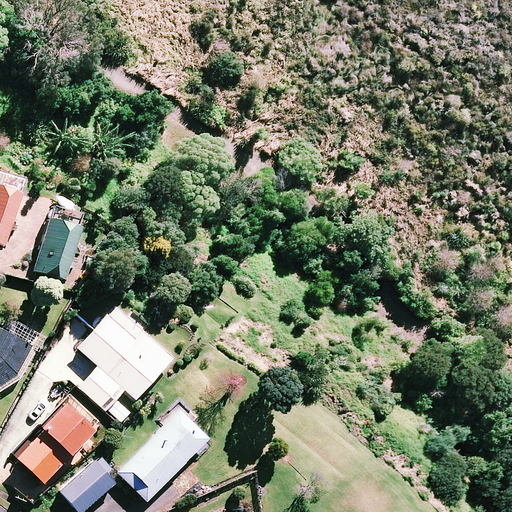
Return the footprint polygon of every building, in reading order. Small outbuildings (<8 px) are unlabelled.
[(19,181),(0,175),(0,244),(1,245),(19,181)] [(30,271),(63,279),(65,269),(74,271),(77,260),(68,257),(78,213),(46,205),(30,271)] [(168,358),(111,307),(74,348),(94,367),(76,387),(102,411),(121,389),(131,399),(168,358)] [(0,391),(17,382),(32,349),(0,328),(0,391)] [(87,430),(58,403),(37,426),(39,428),(12,459),(39,483),(87,430)] [(193,417),(181,404),(113,472),(142,501),(204,439),(187,423),(193,417)] [(105,466),(96,456),(56,492),(74,511),(79,511),(111,483),(100,471),(105,466)]
